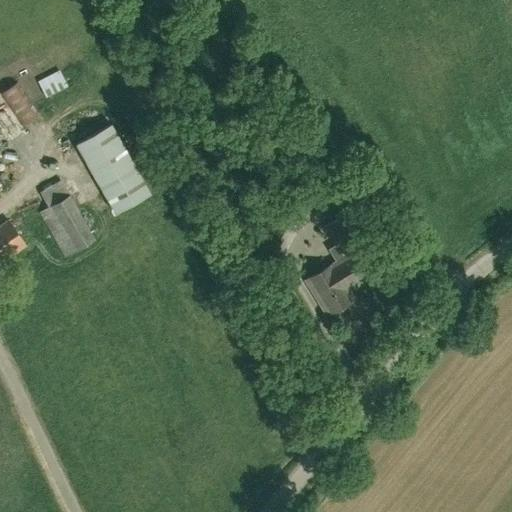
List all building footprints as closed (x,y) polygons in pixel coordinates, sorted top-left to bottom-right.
[(46,97),(68,86),(60,71),(38,82),(46,97)] [(23,84),(3,95),(23,129),(43,118),(23,84)] [(150,195),(111,125),(76,145),(115,215),(150,195)] [(40,192),(48,206),(40,213),(65,257),(95,239),(61,181),(40,192)] [(261,246),(282,258),(305,216),(284,204),(261,246)] [(363,247),(356,236),(367,229),(355,209),(344,216),(343,215),(326,225),(338,245),(331,249),(339,261),(307,280),(328,315),(353,300),(347,290),(367,279),(352,254),(363,247)] [(0,264),(26,246),(8,220),(0,225),(0,264)]
